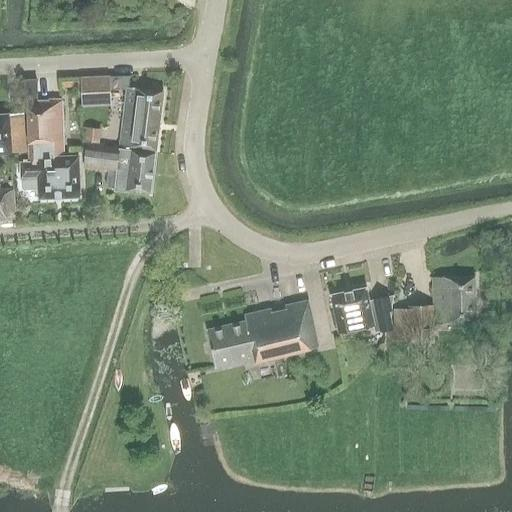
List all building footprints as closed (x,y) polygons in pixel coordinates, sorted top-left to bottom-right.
[(112,105),(111,75),(81,76),(82,106),(112,105)] [(20,179),(22,179),(23,187),(26,190),(38,190),(38,198),(80,197),(78,161),(78,162),(78,157),(72,158),(72,162),(63,162),(61,100),(37,101),(36,80),(25,80),(25,102),(26,102),(28,163),(19,163),(20,179)] [(155,150),(163,91),(126,88),(119,146),(155,150)] [(11,152),(25,151),(23,113),(0,114),(0,154),(11,154),(11,152)] [(86,133),(84,144),(98,145),(100,134),(86,133)] [(150,194),(155,153),(86,145),(85,163),(85,168),(108,171),(107,186),(115,187),(114,190),(150,194)] [(0,188),(0,219),(7,219),(6,210),(14,209),(13,188),(0,188)] [(409,342),(433,342),(433,324),(476,323),(475,277),(432,277),(433,305),(408,306),(409,342)] [(372,319),(371,312),(369,301),(366,288),(330,295),(335,319),(338,333),(372,326),(374,325),(372,319)] [(392,297),(369,301),(371,312),(372,319),(374,325),(372,326),(373,333),(391,329),(390,322),(392,297)] [(255,362),(318,347),(308,301),(284,306),(285,309),(272,312),(271,309),(244,315),(245,321),(208,330),(207,330),(216,367),(254,358),(255,362)]
